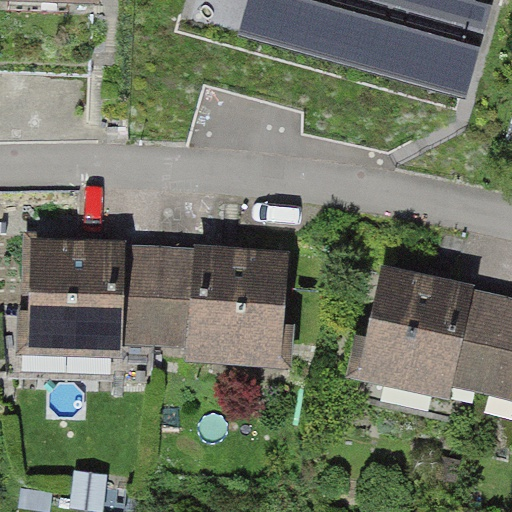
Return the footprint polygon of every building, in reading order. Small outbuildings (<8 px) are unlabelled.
[(0,0),(0,8),(101,13),(101,0),(0,0)] [(498,0),(244,0),(234,35),(470,101),(498,0)] [(289,253),(35,243),(30,358),(123,361),(124,348),(186,351),(185,365),(285,369),(289,253)] [(511,299),(386,267),(356,384),(448,407),(454,386),(511,400),(511,299)] [(105,511),(109,479),(75,475),(71,511),(105,511)]
